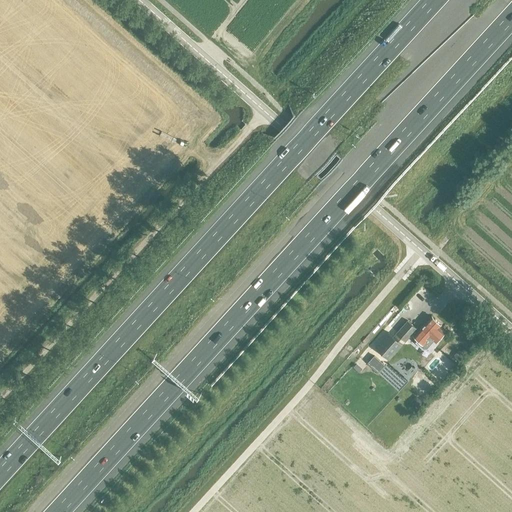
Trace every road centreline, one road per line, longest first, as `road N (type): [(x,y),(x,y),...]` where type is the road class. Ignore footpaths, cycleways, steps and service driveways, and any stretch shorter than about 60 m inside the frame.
road 1 (motorway): [(59,511),(511,17)]
road 2 (motorway): [(434,0),(0,473)]
road 3 (secondary): [(511,331),(138,0)]
road 4 (track): [(0,398),(264,112)]
road 5 (track): [(420,250),(193,511)]
